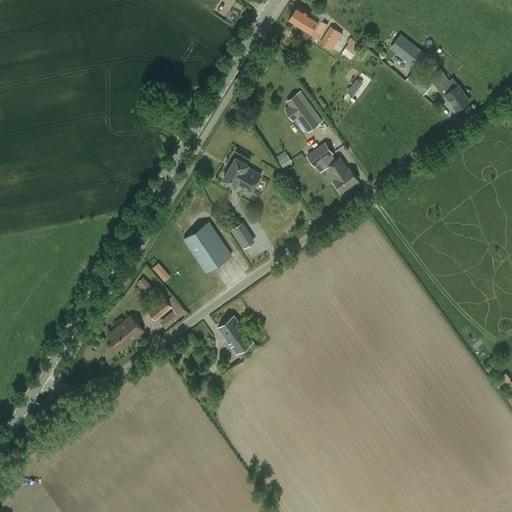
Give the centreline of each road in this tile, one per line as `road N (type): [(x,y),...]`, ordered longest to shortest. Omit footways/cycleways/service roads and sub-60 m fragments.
road 1 (unclassified): [(41,380),(79,390),(118,376),(511,92)]
road 2 (secondary): [(41,380),(277,0)]
